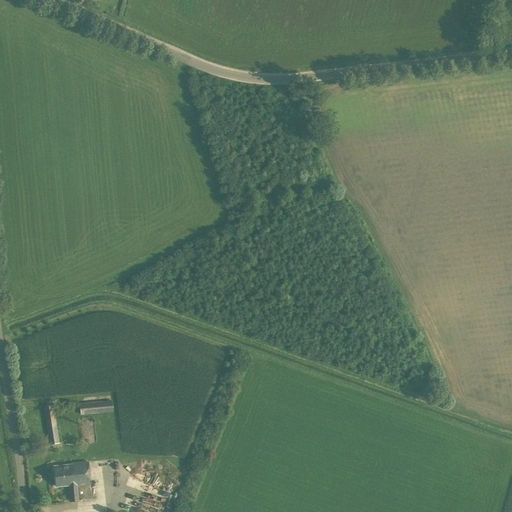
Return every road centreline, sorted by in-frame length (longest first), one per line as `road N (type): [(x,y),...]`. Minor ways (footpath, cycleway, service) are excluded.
road 1 (tertiary): [(511,53),(248,77),(206,67),(54,0)]
road 2 (unclassified): [(23,511),(0,340)]
